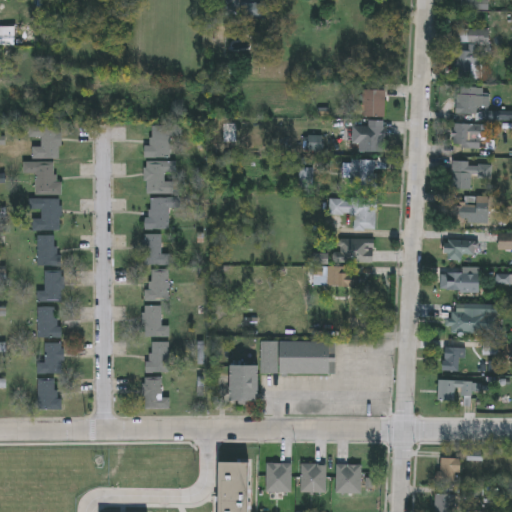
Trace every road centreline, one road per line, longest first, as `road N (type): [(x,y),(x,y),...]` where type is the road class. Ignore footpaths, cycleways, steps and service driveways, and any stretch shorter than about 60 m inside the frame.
road 1 (residential): [(399,511),(427,0)]
road 2 (residential): [(0,431),(511,432)]
road 3 (residential): [(104,431),(105,136)]
